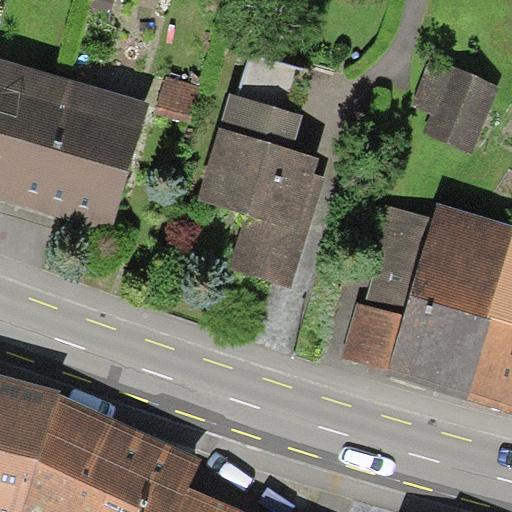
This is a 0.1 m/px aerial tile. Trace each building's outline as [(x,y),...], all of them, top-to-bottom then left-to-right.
[(259,87),(314,96),(319,66),(264,57),(259,87)] [(427,137),(473,156),(500,90),(434,63),(415,109),(435,116),(427,137)] [(0,203),(26,211),(112,237),(150,110),(0,65),(0,203)] [(167,79),(157,118),(192,127),(201,87),(167,79)] [(230,98),(219,136),(292,157),(304,120),(230,98)] [(292,157),(219,136),(199,208),(246,221),(231,271),(292,288),(314,215),(322,186),(314,183),(319,165),(292,157)] [(466,404),(511,250),(511,232),(438,210),(435,221),(388,207),(342,361),(390,375),(388,381),(466,404)] [(511,250),(466,404),(511,418),(511,250)] [(0,511),(25,511),(60,398),(0,381),(0,511)] [(181,511),(191,495),(204,462),(60,398),(25,511),(181,511)] [(229,511),(191,495),(181,511),(229,511)]
